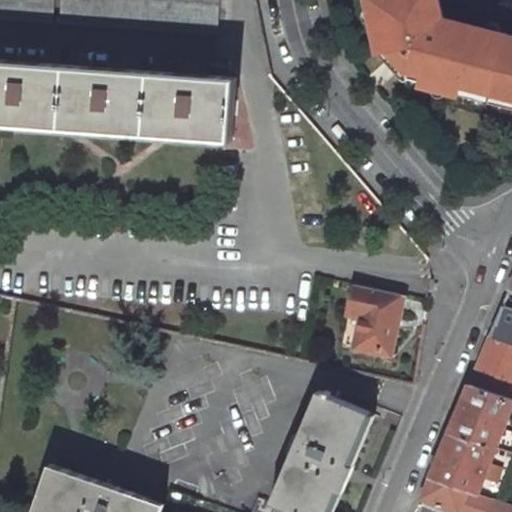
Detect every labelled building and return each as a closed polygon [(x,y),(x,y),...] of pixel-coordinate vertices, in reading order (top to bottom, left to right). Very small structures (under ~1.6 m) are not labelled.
[(54,0),(0,0),(0,15),(53,20),(54,0)] [(219,0),(62,0),(60,20),(217,32),(219,0)] [(446,19),(441,0),(372,0),(380,35),(382,34),(386,49),(392,48),(405,71),(404,76),(419,80),(419,83),(511,104),(511,32),(473,24),(472,27),(446,19)] [(0,59),(0,127),(234,148),(237,77),(0,59)] [(391,355),(402,293),(356,283),(350,311),(363,314),(357,348),(391,355)] [(511,308),(502,305),(490,336),(511,343),(511,308)] [(511,395),(511,343),(490,336),(470,383),(511,397),(511,395)] [(511,397),(470,383),(449,432),(497,448),(511,410),(511,397)] [(325,392),(319,390),(272,501),(295,510),(299,511),(328,511),(338,489),(343,491),(355,464),(349,462),(371,411),(331,394),(332,391),(326,389),(325,392)] [(497,448),(449,432),(431,477),(478,493),(497,448)] [(161,511),(165,502),(51,463),(34,511),(161,511)] [(511,511),(511,504),(478,493),(431,477),(422,497),(468,511),(511,511)]
